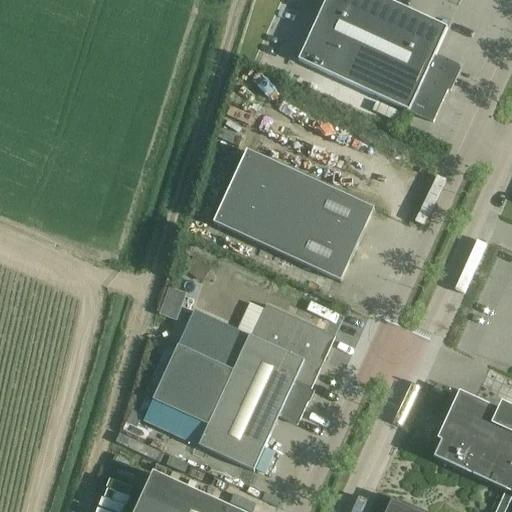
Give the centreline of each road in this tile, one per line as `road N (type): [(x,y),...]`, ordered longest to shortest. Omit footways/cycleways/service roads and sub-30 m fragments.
road 1 (track): [(239,0),(84,511)]
road 2 (unclassified): [(511,48),(299,511)]
road 3 (unclassified): [(343,511),(511,145)]
